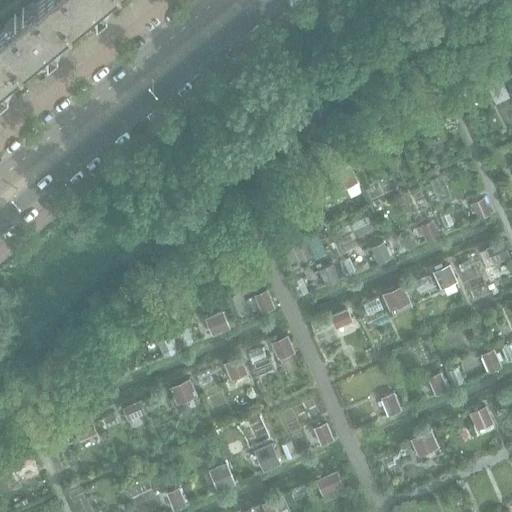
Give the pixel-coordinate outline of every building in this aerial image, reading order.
[(71,25),(50,0),(39,0),(0,32),(0,39),(22,66),(43,48),(42,48),(50,42),(71,25)] [(101,0),(50,0),(71,25),(92,8),(91,8),(99,2),(101,0)] [(22,66),(0,39),(0,82),(0,83),(1,83),(22,66)] [(498,68),(482,76),(488,88),(504,81),(498,68)] [(440,99),(424,106),(430,119),(446,112),(440,99)] [(389,128),(375,137),(382,147),(395,137),(389,128)] [(350,164),(330,173),(338,190),(358,181),(350,164)] [(483,197),(472,202),(478,217),(489,212),(483,197)] [(432,220),(421,225),(427,239),(438,235),(432,220)] [(384,240),(372,245),(378,260),(390,255),(384,240)] [(503,240),(487,247),(493,262),(510,255),(503,240)] [(331,263),(320,268),(327,283),(338,278),(331,263)] [(449,263),(433,270),(441,288),(457,280),(449,263)] [(403,284),(382,293),(390,310),(410,301),(403,284)] [(267,290),(255,295),(262,311),(274,306),(267,290)] [(347,308),(330,315),(335,328),(352,320),(347,308)] [(222,311),(207,317),(213,333),(228,326),(222,311)] [(169,333),(157,339),(164,355),(176,350),(169,333)] [(287,334),(271,341),(279,359),(295,352),(287,334)] [(493,349),(483,353),(490,369),(500,364),(493,349)] [(240,355),(224,362),(231,380),(247,373),(240,355)] [(441,373),(429,378),(436,392),(447,387),(441,373)] [(189,378),(169,387),(176,404),(197,395),(189,378)] [(394,393),(382,398),(389,413),(400,408),(394,393)] [(139,399),(122,407),(127,420),(144,412),(139,399)] [(485,405),(470,412),(477,426),(492,420),(485,405)] [(90,421),(73,428),(78,440),(96,433),(90,421)] [(326,421),(314,426),(321,443),(332,438),(326,421)] [(430,430),(411,438),(418,453),(437,444),(430,430)] [(272,444),(255,451),(263,468),(279,461),(272,444)] [(27,445),(8,453),(14,466),(32,458),(27,445)] [(225,462),(208,470),(217,491),(235,483),(225,462)] [(337,470),(315,480),(323,496),(344,486),(337,470)] [(178,487),(167,492),(174,508),(185,503),(178,487)] [(282,495),(262,504),(265,511),(287,511),(290,511),(282,495)]
